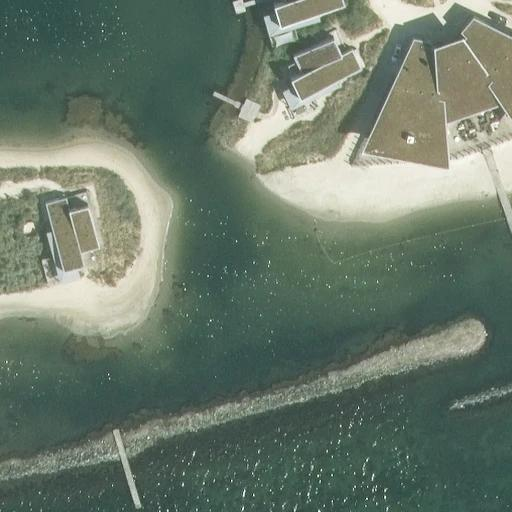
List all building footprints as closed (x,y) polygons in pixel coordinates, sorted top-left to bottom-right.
[(283,0),(272,3),(275,11),(283,9),(286,22),(344,5),(342,0),(283,0)] [(411,37),(377,126),(404,131),(404,133),(410,134),(410,132),(437,137),(437,111),(498,89),(511,105),(511,37),(509,36),(473,15),(460,30),(465,34),(459,41),(463,45),(455,48),(452,39),(442,42),(445,51),(438,54),(438,49),(429,47),(430,40),(411,37)] [(332,36),(292,55),(300,72),(340,53),(332,36)] [(300,72),(289,77),(290,79),(293,84),(301,81),(306,93),(360,68),(351,48),(340,53),(300,72)] [(65,196),(44,202),(60,260),(72,256),(75,264),(83,262),(80,251),(68,208),(65,196)] [(87,203),(68,208),(80,251),(98,246),(87,203)]
